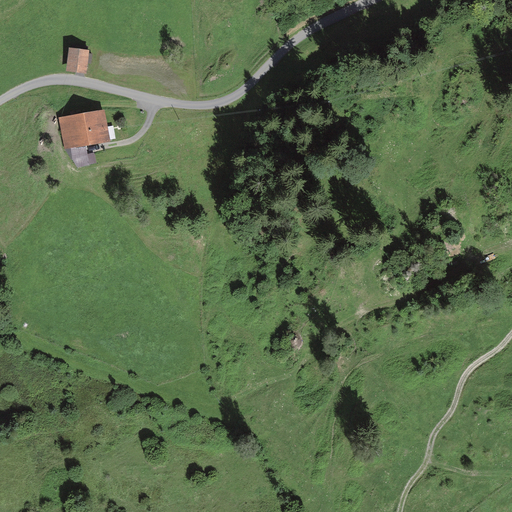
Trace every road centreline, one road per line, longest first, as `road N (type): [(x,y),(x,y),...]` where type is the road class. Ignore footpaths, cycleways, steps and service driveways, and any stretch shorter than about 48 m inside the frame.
road 1 (unclassified): [(0,101),(62,79),(210,105),(241,91),(309,30),(370,0)]
road 2 (track): [(400,511),(464,377),(511,334)]
road 3 (track): [(356,314),(438,284),(511,243)]
